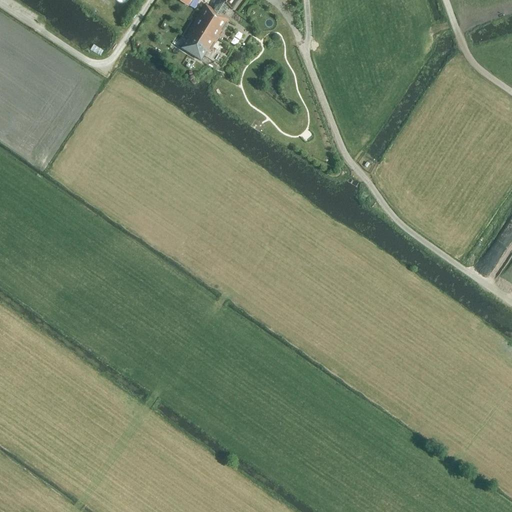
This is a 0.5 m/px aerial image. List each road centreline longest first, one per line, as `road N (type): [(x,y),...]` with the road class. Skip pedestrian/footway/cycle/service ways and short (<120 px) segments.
road 1 (track): [(511,303),(393,219),(344,157),(302,50)]
road 2 (track): [(151,0),(111,61),(99,66),(0,4)]
